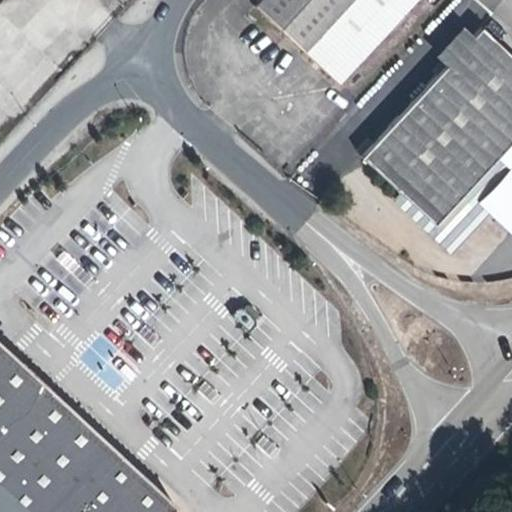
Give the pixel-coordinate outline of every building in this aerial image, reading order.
[(338,82),(414,0),(257,0),(253,5),(338,82)] [(360,155),(400,193),(432,224),(511,138),(511,56),(480,27),(360,155)] [(511,230),(511,138),(432,224),(400,193),(393,200),(449,253),(487,212),(510,233),(511,230)] [(99,223),(134,245),(148,224),(113,202),(99,223)] [(0,511),(159,511),(168,503),(0,347),(0,511)]
